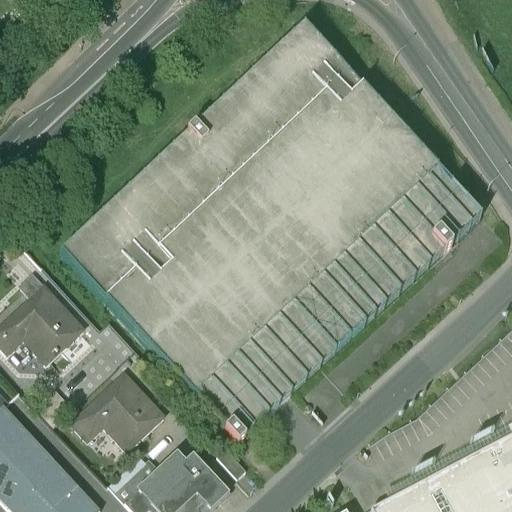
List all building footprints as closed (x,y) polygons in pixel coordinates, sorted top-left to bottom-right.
[(306,37),(65,257),(239,453),(280,415),(481,228),(306,37)] [(37,275),(15,295),(27,307),(42,293),(52,304),(59,298),(37,275)] [(52,304),(42,293),(27,307),(0,331),(0,354),(6,361),(22,346),(45,370),(81,336),(52,304)] [(511,334),(407,433),(362,456),(386,494),(511,432),(511,334)] [(167,422),(126,381),(75,433),(91,455),(110,439),(130,460),(167,422)] [(13,410),(0,395),(0,502),(9,511),(93,511),(6,416),(13,410)] [(511,511),(511,445),(380,511),(511,511)] [(158,477),(123,509),(125,511),(212,511),(225,500),(191,463),(183,470),(175,462),(158,477)] [(123,509),(158,477),(147,464),(111,497),(123,509)]
